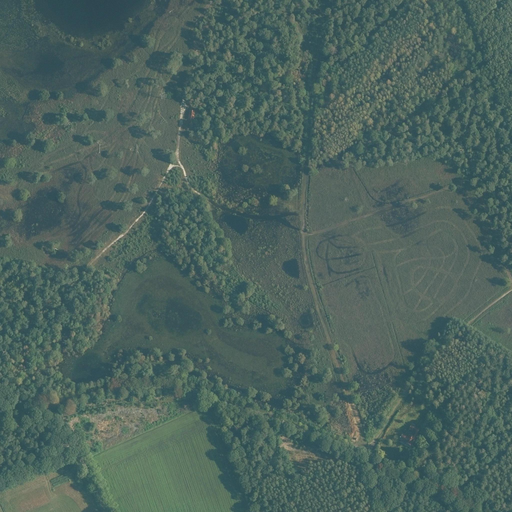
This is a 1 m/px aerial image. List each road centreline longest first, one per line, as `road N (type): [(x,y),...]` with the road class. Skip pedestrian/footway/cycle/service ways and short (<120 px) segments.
road 1 (track): [(322,0),(309,97),(305,255),(368,450)]
road 2 (track): [(511,280),(470,182),(303,231)]
road 3 (track): [(267,417),(199,392),(156,387),(94,393),(23,416)]
road 4 (track): [(511,290),(440,349),(368,450)]
road 5 (unknown): [(356,0),(343,24),(355,51),(413,0)]
road 6 (track): [(103,511),(73,449),(23,416)]
road 7 (track): [(477,511),(366,452)]
